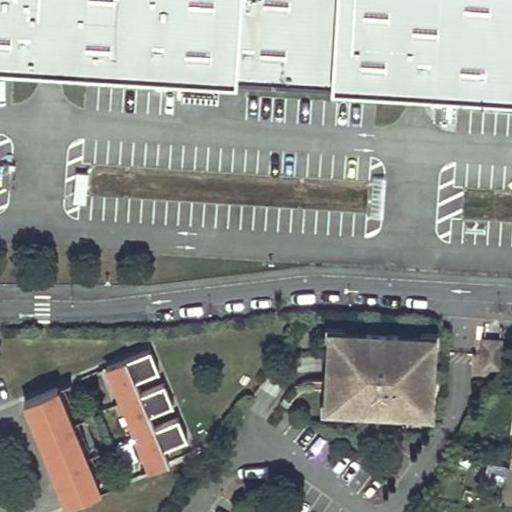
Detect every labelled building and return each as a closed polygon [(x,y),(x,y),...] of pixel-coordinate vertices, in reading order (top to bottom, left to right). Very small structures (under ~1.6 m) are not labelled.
[(511,0),(0,0),(0,67),(511,99),(511,0)] [(343,327),(325,326),(324,336),(330,337),(342,337),(343,331),(343,327)] [(422,335),(343,331),(342,337),(330,337),(327,402),(339,402),(338,408),(418,413),(418,407),(430,408),(434,342),(421,342),(422,335)] [(440,332),(422,331),(422,335),(421,342),(434,342),(440,343),(440,332)] [(500,341),(484,340),(482,366),(499,367),(500,341)] [(171,399),(164,383),(140,393),(134,380),(153,373),(151,368),(157,365),(150,349),(107,366),(150,471),(168,463),(162,448),(181,441),(179,436),(185,434),(178,417),(154,427),(148,414),(167,406),(165,402),(171,399)] [(106,489),(63,385),(58,388),(101,491),(106,489)] [(101,491),(58,388),(30,399),(45,433),(39,435),(54,470),(59,468),(73,502),(101,491)] [(45,433),(30,399),(25,401),(39,435),(45,433)] [(327,402),(320,401),(320,408),(320,412),(338,413),(338,408),(339,402),(327,402)] [(430,408),(418,407),(418,413),(417,417),(436,418),(436,408),(430,408)] [(73,502),(59,468),(54,470),(68,505),(73,502)]
